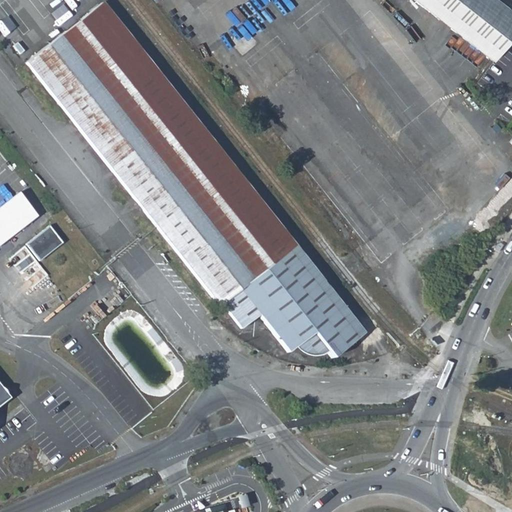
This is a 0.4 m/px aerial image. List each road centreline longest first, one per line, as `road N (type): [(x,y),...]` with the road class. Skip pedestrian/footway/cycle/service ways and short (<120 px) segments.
road 1 (tertiary): [(511,250),(443,401)]
road 2 (unclassified): [(163,450),(24,511)]
road 3 (unclassified): [(262,424),(234,388),(204,404),(163,450)]
